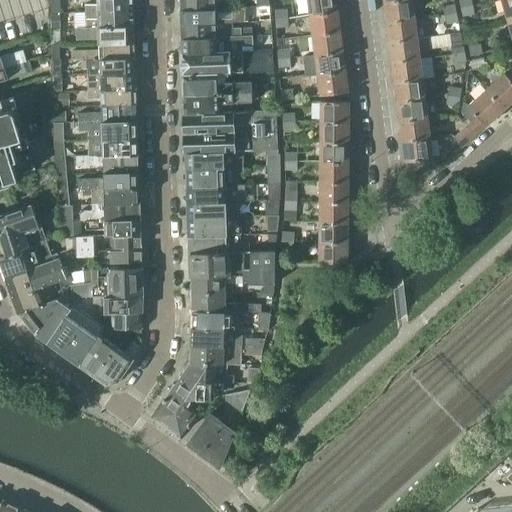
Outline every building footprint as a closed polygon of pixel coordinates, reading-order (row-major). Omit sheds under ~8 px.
[(50,0),(51,13),(59,13),(58,0),(50,0)] [(84,5),(85,12),(132,10),(131,0),(96,0),(97,4),(84,5)] [(179,0),(180,10),(233,7),(233,0),(215,1),(215,0),(179,0)] [(268,0),(257,0),(259,21),(270,21),(269,6),(268,0)] [(307,0),(310,16),(337,12),(335,0),(307,0)] [(404,0),(384,3),(387,23),(414,20),(411,0),(404,0)] [(511,0),(501,0),(507,21),(511,19),(511,0)] [(443,7),(444,15),(456,13),(454,4),(443,7)] [(472,5),(460,7),(462,16),(473,14),(472,5)] [(181,25),(232,22),(234,22),(234,16),(240,15),(239,7),(233,7),(180,10),(181,25)] [(275,10),(275,18),(287,18),(287,9),(275,10)] [(85,19),(85,28),(98,27),(133,26),(132,10),(85,12),(85,19)] [(310,16),(312,35),(340,32),(337,12),(310,16)] [(456,13),(444,15),(446,24),(458,21),(456,13)] [(287,18),(275,18),(276,27),(288,26),(287,18)] [(387,23),(389,43),(417,38),(414,20),(387,23)] [(181,25),(181,39),(252,35),(252,28),(240,29),(240,28),(232,28),(232,22),(181,25)] [(98,43),(98,44),(133,42),(133,26),(98,27),(85,28),(76,28),(76,40),(97,39),(97,43),(98,43)] [(312,35),(315,55),(342,52),(340,32),(312,35)] [(451,46),(452,54),(464,52),(462,43),(461,43),(459,33),(449,34),(425,38),(426,49),(451,46)] [(181,39),(182,55),(253,50),(252,35),(181,39)] [(389,43),(392,63),(419,59),(418,47),(425,46),(424,37),(417,38),(389,43)] [(70,58),(81,58),(134,57),(133,42),(98,44),(98,49),(70,50),(70,58)] [(480,44),(469,47),(471,55),(482,53),(480,44)] [(277,49),(278,59),(290,58),(289,49),(277,49)] [(0,69),(26,62),(22,50),(0,56),(0,69)] [(182,55),(182,75),(225,72),(273,72),(272,50),(253,50),(182,55)] [(315,55),(318,75),(345,72),(342,52),(315,55)] [(464,52),(452,54),(454,62),(465,60),(464,52)] [(81,69),(86,69),(86,71),(87,74),(134,72),(134,57),(81,58),(81,69)] [(290,58),(278,59),(279,67),(280,78),(291,77),(290,67),(290,58)] [(52,59),(53,75),(62,75),(61,59),(59,59),(52,59)] [(392,63),(394,82),(422,79),(419,59),(392,63)] [(472,61),(473,69),(485,67),(483,59),(472,61)] [(0,69),(0,80),(29,72),(26,62),(0,69)] [(87,74),(87,90),(135,88),(134,72),(87,74)] [(182,75),(183,95),(251,92),(251,81),(226,82),(225,72),(182,75)] [(345,72),(318,75),(320,95),(348,91),(345,72)] [(504,73),(485,90),(503,109),(511,101),(511,81),(508,77),(504,73)] [(62,75),(53,75),(54,92),(63,91),(62,75)] [(394,82),(397,102),(424,98),(422,79),(394,82)] [(449,86),(448,95),(459,97),(461,88),(449,86)] [(101,105),(102,105),(136,104),(135,88),(87,90),(87,98),(101,98),(101,105)] [(292,90),(280,91),(281,100),(293,99),(292,90)] [(503,109),(485,90),(469,104),(463,102),(461,111),(470,122),(453,137),(462,147),(485,125),(503,109)] [(0,112),(13,109),(35,103),(31,91),(0,100),(0,112)] [(183,95),(184,114),(234,112),(234,111),(227,111),(226,102),(252,101),(251,92),(183,95)] [(459,97),(448,95),(446,103),(458,105),(459,97)] [(38,101),(43,119),(53,116),(53,96),(38,101)] [(397,102),(400,122),(427,118),(424,98),(397,102)] [(320,101),(320,122),(348,122),(348,101),(320,101)] [(78,113),(78,122),(136,119),(136,104),(102,105),(102,112),(78,113)] [(13,109),(0,112),(0,184),(4,183),(18,178),(13,165),(18,163),(13,149),(28,144),(25,136),(21,137),(13,109)] [(184,114),(184,134),(185,152),(236,151),(248,150),(248,138),(239,138),(239,142),(232,142),(232,124),(237,124),(237,126),(245,126),(252,123),(253,150),(255,150),(266,150),(278,149),(277,130),(276,110),(255,111),(234,112),(184,114)] [(283,113),(283,122),(295,122),(295,113),(283,113)] [(400,122),(402,142),(430,139),(427,118),(400,122)] [(53,138),(53,119),(50,119),(43,119),(41,119),(42,138),(53,138)] [(88,131),(88,139),(137,138),(136,119),(78,122),(79,131),(88,131)] [(295,122),(283,122),(283,131),(295,130),(295,122)] [(320,122),(320,142),(348,142),(348,122),(320,122)] [(78,147),(78,156),(137,154),(137,138),(88,139),(88,147),(78,147)] [(430,139),(402,142),(405,161),(432,158),(430,139)] [(54,158),(65,157),(64,141),(53,141),(54,158)] [(320,142),(320,162),(348,162),(348,142),(320,142)] [(266,166),(268,166),(280,166),(280,154),(278,154),(278,150),(266,150),(266,166)] [(186,169),(243,167),(243,161),(237,161),(237,158),(236,151),(185,152),(186,169)] [(284,153),(285,162),(297,162),(297,153),(284,153)] [(104,165),(104,172),(138,171),(137,154),(78,156),(77,156),(77,166),(104,165)] [(56,175),(67,174),(65,157),(54,158),(54,167),(56,167),(56,175)] [(320,162),(320,181),(347,182),(348,162),(320,162)] [(269,183),(279,182),(280,182),(280,166),(268,166),(268,183),(269,183)] [(186,169),(186,186),(238,185),(237,173),(244,172),(243,167),(186,169)] [(79,189),(83,189),(138,187),(138,171),(104,172),(104,178),(78,179),(79,189)] [(67,174),(56,175),(57,190),(68,190),(67,174)] [(285,192),(284,201),(296,202),(297,192),(297,181),(285,181),(285,192)] [(320,181),(320,202),(347,202),(347,182),(320,181)] [(269,183),(270,199),(279,199),(279,182),(269,183)] [(0,197),(8,195),(4,183),(0,184),(0,197)] [(186,186),(187,203),(238,201),(254,201),(254,194),(246,195),(246,184),(238,185),(186,186)] [(90,196),(90,203),(139,203),(138,187),(83,189),(83,196),(90,196)] [(59,191),(60,206),(70,205),(68,190),(59,191)] [(266,216),(267,216),(278,215),(279,199),(270,199),(266,199),(266,216)] [(187,203),(187,218),(239,217),(238,201),(187,203)] [(296,202),(284,201),(284,222),(295,222),(296,202)] [(320,202),(320,222),(347,222),(347,202),(320,202)] [(82,221),(86,220),(140,219),(139,203),(90,203),(91,211),(82,211),(82,221)] [(0,235),(7,256),(22,252),(21,248),(37,243),(46,240),(42,226),(40,227),(33,204),(0,214),(0,235)] [(62,206),(63,221),(73,220),(72,205),(62,206)] [(278,215),(267,216),(268,226),(267,226),(267,231),(276,231),(277,231),(279,215),(278,215)] [(187,218),(188,236),(240,235),(239,217),(187,218)] [(105,229),(105,236),(109,236),(140,235),(140,219),(86,220),(86,230),(105,229)] [(73,220),(63,221),(65,237),(73,236),(73,220)] [(320,222),(320,242),(347,242),(347,222),(320,222)] [(282,232),(281,240),(293,241),(294,233),(282,232)] [(140,235),(109,236),(109,249),(134,249),(134,251),(141,251),(140,235)] [(188,236),(189,253),(249,251),(249,242),(240,243),(240,235),(188,236)] [(269,239),(268,251),(275,250),(276,235),(269,235),(269,239)] [(97,257),(97,250),(96,236),(73,237),(72,243),(73,258),(97,257)] [(46,240),(37,243),(21,248),(22,252),(7,256),(0,257),(0,261),(5,276),(9,275),(10,277),(20,274),(18,271),(59,256),(58,253),(52,255),(46,240)] [(293,241),(281,240),(281,249),(292,250),(293,241)] [(347,242),(320,242),(319,262),(347,262),(347,242)] [(109,249),(97,250),(97,257),(97,261),(112,264),(141,263),(141,251),(134,251),(134,249),(109,249)] [(192,275),(192,277),(242,276),(243,279),(249,284),(263,284),(273,284),(274,284),(275,250),(268,251),(249,251),(189,253),(190,275),(192,275)] [(5,276),(13,297),(66,276),(61,260),(59,256),(18,271),(20,274),(10,277),(9,275),(5,276)] [(34,332),(47,341),(78,297),(87,296),(94,296),(93,286),(97,286),(97,267),(93,268),(90,268),(91,282),(84,282),(84,283),(69,285),(69,284),(61,288),(63,292),(58,299),(55,297),(19,313),(34,332)] [(94,296),(100,296),(142,295),(141,267),(99,269),(99,267),(97,267),(97,286),(93,286),(94,296)] [(19,312),(19,313),(55,297),(58,299),(63,292),(61,288),(69,284),(66,276),(13,297),(18,312),(19,312)] [(190,284),(190,294),(225,293),(225,283),(242,283),(249,284),(243,279),(242,276),(192,277),(192,282),(190,284)] [(263,292),(273,292),(273,284),(263,284),(263,292)] [(192,311),(238,311),(255,311),(261,312),(261,304),(237,304),(225,304),(225,293),(190,294),(190,300),(192,302),(192,311)] [(142,295),(100,296),(99,303),(102,303),(102,304),(108,304),(108,312),(115,312),(142,312),(142,295)] [(47,341),(64,353),(82,327),(90,316),(79,308),(87,296),(78,297),(47,341)] [(190,319),(189,328),(224,328),(237,329),(238,311),(192,311),(192,317),(190,319)] [(142,312),(115,312),(115,329),(141,328),(142,312)] [(64,353),(78,363),(103,326),(96,321),(89,331),(82,327),(64,353)] [(78,363),(96,376),(116,345),(107,339),(113,331),(104,325),(103,326),(78,363)] [(255,347),(261,347),(263,347),(265,340),(257,339),(255,339),(241,339),(242,329),(237,329),(224,328),(189,328),(189,334),(191,337),(191,345),(255,347)] [(116,345),(96,376),(106,383),(107,383),(116,381),(117,381),(141,346),(141,340),(136,336),(134,339),(125,352),(116,345)] [(261,355),(263,347),(261,347),(255,347),(191,345),(190,351),(188,353),(188,361),(187,362),(227,363),(240,364),(241,354),(255,355),(261,355)] [(184,370),(180,377),(186,381),(229,382),(234,383),(234,375),(227,375),(227,363),(187,362),(184,368),(184,370)] [(250,384),(254,384),(260,384),(261,368),(248,368),(247,383),(250,384)] [(173,383),(168,390),(180,398),(208,399),(210,399),(211,389),(223,389),(223,387),(228,388),(229,382),(186,381),(180,377),(176,383),(173,383)] [(187,442),(219,466),(235,429),(238,421),(241,413),(242,413),(250,389),(225,393),(225,411),(219,418),(210,411),(187,442)] [(180,398),(168,390),(155,411),(157,420),(180,437),(208,399),(180,398)] [(186,432),(191,435),(199,424),(194,421),(186,432)] [(21,511),(23,510),(3,500),(0,505),(0,511),(21,511)]
